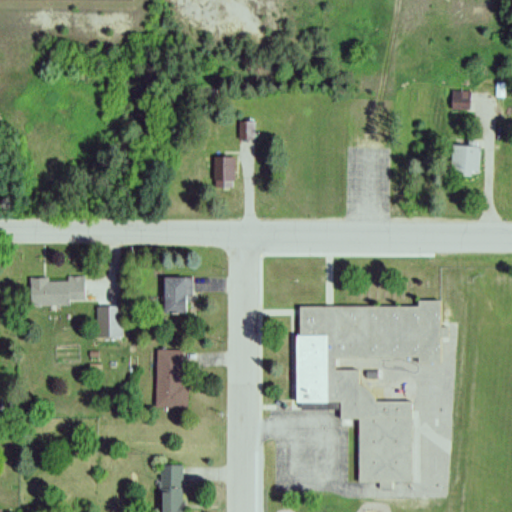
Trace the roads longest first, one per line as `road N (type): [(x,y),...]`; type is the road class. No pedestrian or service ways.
road 1 (residential): [(511,236),(0,231)]
road 2 (residential): [(243,511),(242,233)]
